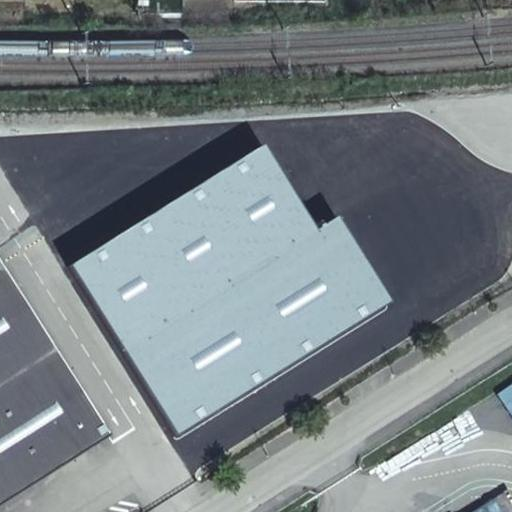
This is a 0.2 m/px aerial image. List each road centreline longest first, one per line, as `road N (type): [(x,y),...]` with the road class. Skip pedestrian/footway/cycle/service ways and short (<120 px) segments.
road 1 (residential): [(214,511),(511,322)]
road 2 (unknown): [(175,511),(0,230)]
road 3 (unknown): [(338,511),(429,459),(511,464)]
